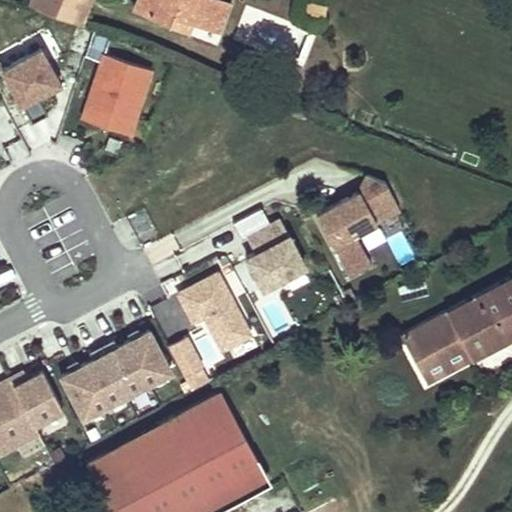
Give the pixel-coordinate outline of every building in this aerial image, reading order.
[(72,22),(80,0),(29,0),(28,5),(72,22)] [(82,26),(91,0),(80,0),(72,22),(82,26)] [(136,0),(135,6),(169,20),(172,12),(192,20),(207,26),(217,0),(136,0)] [(218,30),(229,3),(220,0),(217,0),(207,26),(218,30)] [(188,31),(192,20),(172,12),(169,20),(167,23),(188,31)] [(129,133),(151,68),(104,53),(109,36),(93,30),(85,55),(101,60),(82,117),(129,133)] [(59,81),(41,47),(2,68),(31,122),(47,113),(37,93),(59,81)] [(353,233),(399,208),(385,182),(366,175),(359,190),(316,213),(349,275),(370,264),(353,233)] [(248,237),(270,226),(262,212),(236,226),(244,240),(248,237)] [(306,271),(279,221),(270,226),(248,237),(258,255),(243,263),(260,295),(306,271)] [(207,320),(222,348),(251,333),(218,271),(178,292),(193,321),(204,315),(208,313),(211,318),(207,320)] [(511,336),(511,273),(401,334),(427,382),(511,336)] [(427,294),(422,274),(399,286),(403,300),(427,294)] [(149,328),(127,340),(148,381),(171,370),(149,328)] [(202,366),(186,335),(168,344),(184,375),(202,366)] [(127,340),(105,351),(127,393),(148,381),(127,340)] [(105,351),(83,363),(105,404),(127,393),(105,351)] [(83,363),(61,374),(83,416),(105,404),(83,363)] [(34,423),(63,408),(42,369),(27,376),(24,369),(0,381),(0,451),(39,432),(34,423)] [(115,511),(204,511),(267,478),(220,391),(88,461),(115,511)] [(271,445),(278,457),(305,441),(297,429),(271,445)] [(234,511),(284,511),(298,507),(287,481),(231,504),(234,511)] [(346,511),(336,493),(304,511),(346,511)]
